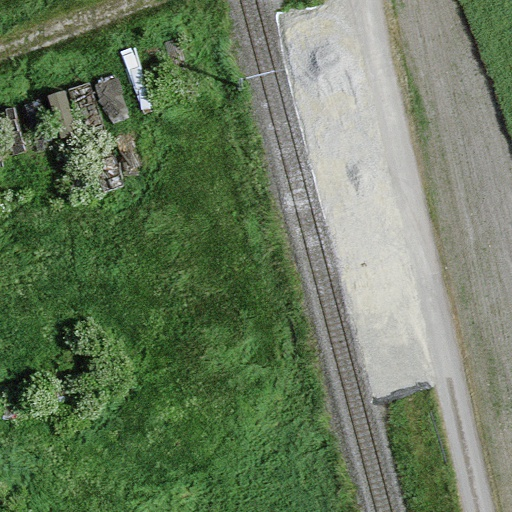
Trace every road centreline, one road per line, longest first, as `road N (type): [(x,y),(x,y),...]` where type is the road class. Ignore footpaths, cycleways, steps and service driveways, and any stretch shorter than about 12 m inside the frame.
road 1 (track): [(366,0),(478,511)]
road 2 (track): [(170,0),(0,61)]
